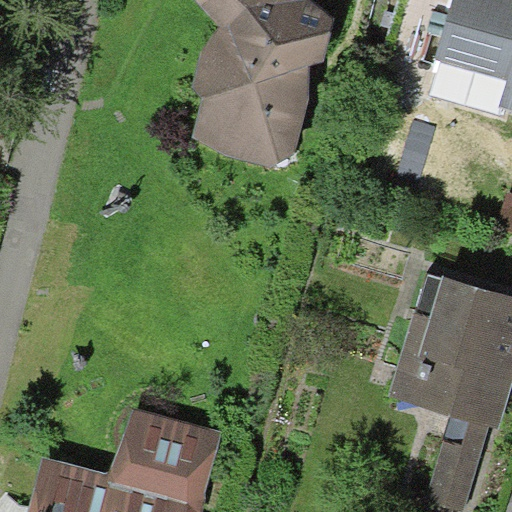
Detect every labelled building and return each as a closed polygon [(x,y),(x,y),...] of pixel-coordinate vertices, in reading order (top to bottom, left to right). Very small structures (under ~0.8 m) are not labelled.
[(256,145),(284,152),(310,56),(315,56),(324,23),(301,3),(300,0),(195,0),(223,27),(201,57),(193,86),(205,97),(194,136),(222,151),(245,157),(256,145)] [(511,109),(511,0),(450,0),(433,60),(506,81),(499,106),(511,109)] [(345,92),(324,87),(317,113),(338,118),(345,92)] [(490,377),(495,378),(511,321),(511,302),(421,275),(409,315),(429,320),(412,377),(421,380),(414,404),(450,415),(424,501),(456,510),(473,453),(462,449),(470,421),(477,423),(490,377)] [(37,472),(39,474),(29,511),(175,511),(176,508),(189,511),(190,511),(192,508),(190,507),(209,436),(133,416),(115,483),(42,464),(37,472)]
